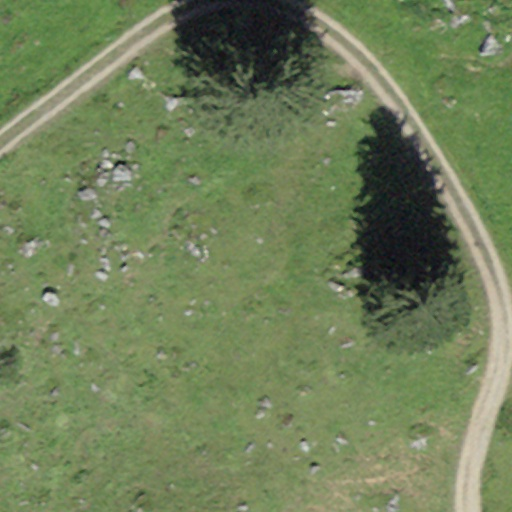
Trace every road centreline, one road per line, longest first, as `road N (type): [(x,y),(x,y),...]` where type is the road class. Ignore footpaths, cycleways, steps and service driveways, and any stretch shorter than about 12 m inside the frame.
road 1 (track): [(470,511),(508,329),(425,147),(338,32),(280,0)]
road 2 (track): [(207,0),(0,150)]
